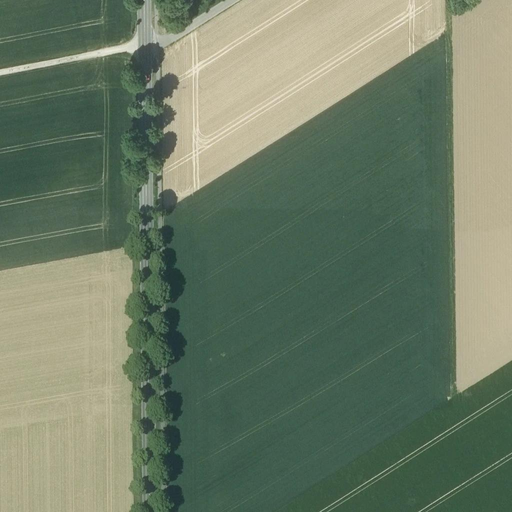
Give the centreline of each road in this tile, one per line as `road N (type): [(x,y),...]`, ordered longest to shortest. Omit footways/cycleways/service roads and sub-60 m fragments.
road 1 (tertiary): [(149,511),(144,49)]
road 2 (track): [(448,0),(451,394)]
road 3 (track): [(144,45),(0,72)]
